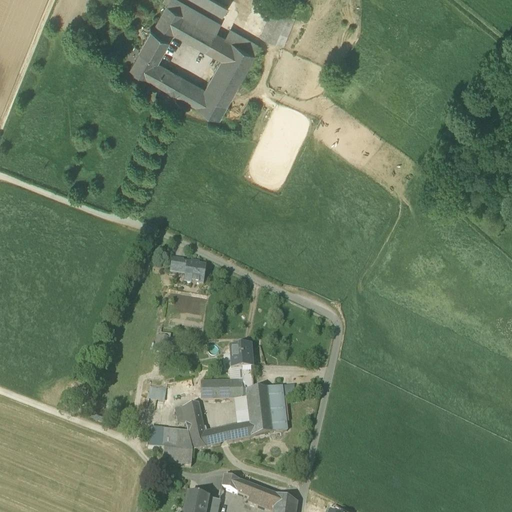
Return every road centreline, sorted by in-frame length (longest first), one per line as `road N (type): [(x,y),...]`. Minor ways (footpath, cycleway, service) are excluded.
road 1 (residential): [(300,511),(341,323),(156,232),(0,175)]
road 2 (unknown): [(481,80),(420,174),(511,250)]
road 3 (track): [(0,132),(52,0)]
road 4 (unknown): [(0,395),(125,440)]
